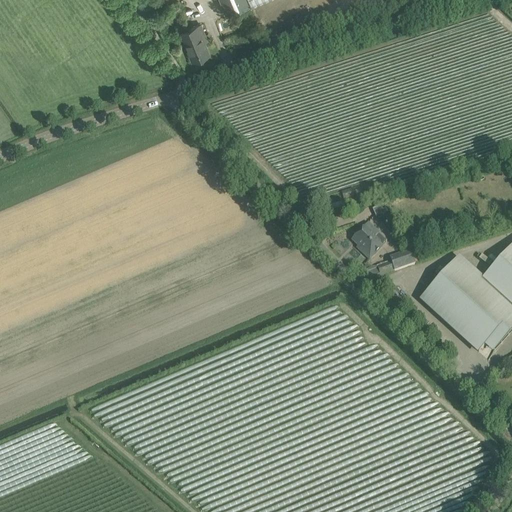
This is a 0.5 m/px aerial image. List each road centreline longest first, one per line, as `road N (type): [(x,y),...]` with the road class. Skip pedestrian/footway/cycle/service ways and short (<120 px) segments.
road 1 (unclassified): [(511,430),(181,113),(174,97)]
road 2 (tertiary): [(174,97),(465,0)]
road 3 (tertiary): [(0,157),(174,97)]
